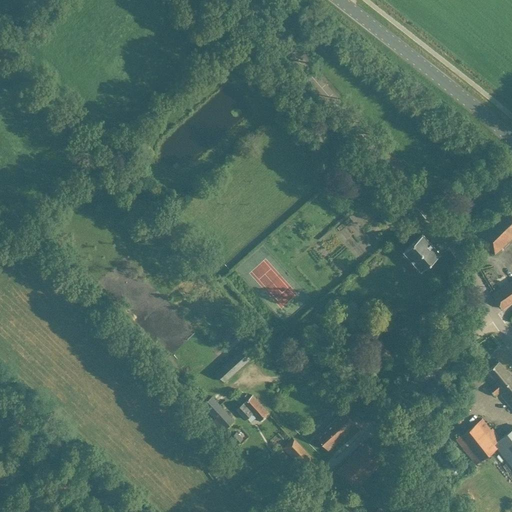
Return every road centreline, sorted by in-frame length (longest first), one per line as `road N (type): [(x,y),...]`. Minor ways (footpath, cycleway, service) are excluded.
road 1 (unclassified): [(497,317),(443,230),(243,0)]
road 2 (unclassified): [(277,511),(497,317)]
road 3 (secondary): [(511,140),(338,0)]
